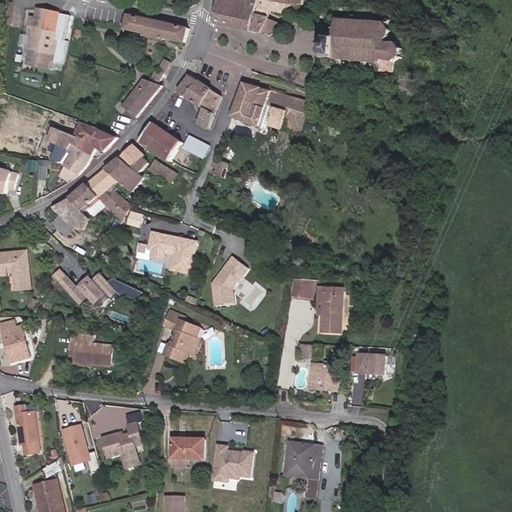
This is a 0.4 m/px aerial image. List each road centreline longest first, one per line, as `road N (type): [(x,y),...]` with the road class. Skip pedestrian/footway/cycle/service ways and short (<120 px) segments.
road 1 (residential): [(0,377),(378,415)]
road 2 (residential): [(0,229),(143,136),(199,41)]
road 3 (residential): [(250,248),(195,223),(192,212),(250,60)]
road 4 (residential): [(204,23),(79,0)]
road 5 (residential): [(0,394),(26,511)]
